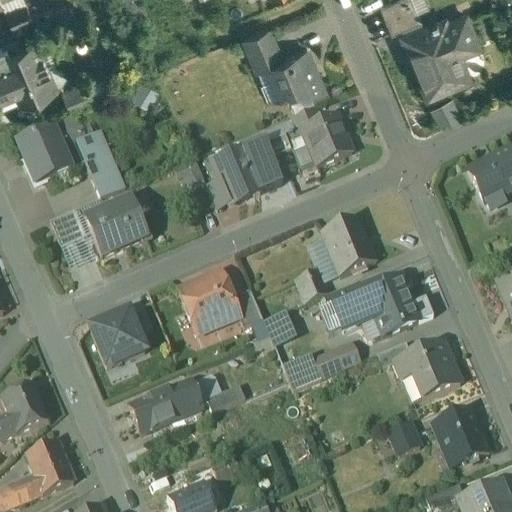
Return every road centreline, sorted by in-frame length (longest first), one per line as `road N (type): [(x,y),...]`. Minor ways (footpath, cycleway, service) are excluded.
road 1 (residential): [(407,168),(48,319)]
road 2 (residential): [(511,422),(407,168)]
road 3 (residential): [(129,511),(48,319)]
road 4 (residential): [(407,168),(337,0)]
road 5 (residential): [(48,319),(0,205)]
